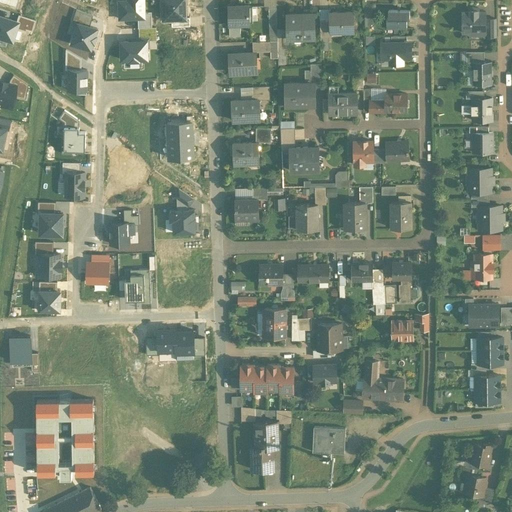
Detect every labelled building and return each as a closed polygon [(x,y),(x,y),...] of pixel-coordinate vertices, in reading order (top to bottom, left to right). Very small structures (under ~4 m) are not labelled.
[(127,0),(128,1),(119,1),(119,18),(144,17),(143,0),(127,0)] [(185,0),(162,0),(163,18),(186,17),(185,0)] [(249,4),(228,5),(228,23),(229,23),(240,23),(249,23),(249,4)] [(276,7),(268,7),(269,23),(276,23),(276,7)] [(486,9),(462,9),(462,33),(485,32),(485,38),(497,37),(496,18),(486,18),(486,9)] [(409,10),(387,10),(387,17),(386,17),(386,26),(406,26),(406,17),(409,17),(409,10)] [(352,11),(344,11),(338,12),(338,11),(330,11),(330,18),(330,31),(331,31),(353,30),(352,11)] [(313,12),(287,13),(287,27),(287,37),(288,37),(292,37),(292,36),(301,35),(301,36),(314,36),(313,12)] [(17,21),(0,15),(0,36),(11,40),(17,21)] [(330,18),(319,18),(320,36),(331,36),(331,31),(330,31),(330,18)] [(97,28),(78,22),(72,42),(91,48),(93,41),(94,42),(96,35),(95,35),(97,28)] [(240,23),(229,23),(229,35),(240,35),(240,23)] [(287,27),(277,27),(277,40),(277,50),(289,50),(288,37),(287,37),(287,27)] [(121,41),(121,59),(130,59),(130,60),(139,60),(139,58),(147,58),(147,46),(149,46),(149,38),(139,38),(139,40),(121,41)] [(270,40),(252,40),(252,51),(255,51),(270,51),(271,50),(270,40)] [(390,42),(382,42),(382,56),(390,56),(390,61),(402,61),(402,56),(407,56),(406,42),(390,42)] [(252,51),(228,53),(230,72),(257,70),(255,51),(252,51)] [(473,84),(492,84),(492,61),(472,61),(473,84)] [(321,63),(310,63),(310,82),(313,82),(313,88),(321,88),(321,63)] [(69,69),(68,89),(77,90),(77,94),(87,94),(87,69),(69,69)] [(363,87),(363,76),(352,76),(352,88),(363,88),(363,87)] [(0,101),(1,102),(0,105),(10,107),(15,85),(5,83),(5,82),(0,80),(0,101)] [(310,82),(286,83),(286,105),(314,104),(313,88),(313,82),(310,82)] [(269,85),(252,86),(253,95),(263,95),(263,99),(270,98),(269,85)] [(369,98),(368,98),(369,111),(385,111),(385,110),(406,110),(406,93),(385,92),(385,99),(369,98)] [(356,93),(328,93),(328,97),(329,109),(329,111),(357,111),(356,93)] [(259,98),(231,99),(232,119),(260,118),(259,98)] [(472,121),(494,121),(494,99),(472,99),(472,121)] [(167,122),(168,140),(193,139),(192,115),(187,115),(187,121),(167,122)] [(0,117),(0,127),(5,128),(4,129),(8,130),(10,119),(0,117)] [(79,127),(64,127),(64,146),(62,146),(62,153),(72,153),(73,150),(85,151),(86,131),(79,131),(79,127)] [(270,127),(255,127),(256,141),(258,141),(258,142),(271,142),(270,127)] [(295,127),(280,127),(281,143),(296,143),(295,127)] [(473,155),(495,155),(494,132),(472,133),(473,155)] [(193,139),(168,140),(168,157),(184,157),(184,163),(190,163),(189,157),(194,156),(193,139)] [(372,140),(354,140),(354,160),(354,159),(354,164),(364,164),(364,159),(372,159),(372,148),(372,140)] [(405,140),(386,141),(386,148),(386,157),(387,159),(408,158),(408,148),(406,148),(405,140)] [(256,141),(233,142),(233,163),(259,162),(258,142),(258,141),(256,141)] [(318,145),(290,146),(291,170),(319,169),(318,145)] [(126,161),(127,162),(129,158),(117,150),(108,163),(119,171),(126,161)] [(134,192),(146,175),(139,170),(140,169),(134,165),(133,166),(127,162),(126,161),(119,171),(114,179),(134,192)] [(336,169),(337,180),(304,181),(304,196),(315,195),(315,185),(327,185),(327,195),(338,195),(338,185),(349,185),(348,169),(336,169)] [(470,192),(492,191),(492,169),(470,169),(470,192)] [(66,171),(65,195),(84,196),(85,172),(66,171)] [(372,185),(364,185),(364,198),(372,198),(372,185)] [(394,185),(380,185),(380,194),(395,194),(394,185)] [(325,186),(316,186),(316,201),(325,201),(325,186)] [(249,198),(249,197),(240,198),(235,199),(235,218),(258,217),(258,198),(249,198)] [(275,197),(275,208),(286,208),(286,197),(275,197)] [(410,200),(390,201),(390,227),(410,226),(410,200)] [(365,201),(344,201),(344,228),(365,227),(365,201)] [(317,228),(317,203),(297,204),(297,228),(317,228)] [(482,230),(503,229),(503,207),(481,208),(482,230)] [(173,220),(173,232),(195,231),(195,209),(169,210),(170,220),(173,220)] [(40,212),(40,233),(62,233),(63,213),(40,212)] [(110,243),(129,242),(129,233),(134,233),(134,222),(109,222),(110,243)] [(500,234),(482,234),(483,249),(491,249),(500,249),(500,234)] [(38,253),(37,275),(60,275),(60,268),(61,268),(62,261),(60,261),(60,254),(38,253)] [(483,253),(475,253),(475,254),(475,259),(471,260),(471,270),(475,270),(475,277),(475,278),(476,278),(491,278),(492,278),(492,277),(492,254),(492,253),(491,253),(483,253)] [(411,261),(392,262),(392,278),(400,278),(411,278),(411,261)] [(87,262),(87,282),(108,282),(108,263),(87,262)] [(371,279),(371,262),(358,262),(358,263),(352,263),(352,280),(353,280),(353,279),(371,279)] [(282,264),(259,263),(259,283),(282,283),(282,264)] [(321,264),(321,263),(320,263),(320,264),(308,264),(308,263),(308,264),(308,280),(309,280),(319,279),(318,277),(327,277),(327,280),(328,279),(328,263),(326,263),(326,264),(321,264)] [(308,280),(308,264),(298,264),(297,264),(299,280),(308,280)] [(382,268),(374,268),(374,282),(383,282),(382,268)] [(131,279),(125,279),(125,298),(135,297),(135,296),(145,296),(144,274),(131,274),(131,279)] [(411,284),(411,278),(400,278),(400,283),(398,283),(399,302),(410,301),(410,296),(410,286),(410,284),(411,284)] [(246,288),(246,280),(232,280),(232,288),(246,288)] [(383,282),(374,282),(375,302),(384,302),(383,284),(383,282)] [(392,283),(383,284),(384,302),(384,303),(393,302),(392,283)] [(293,284),(286,284),(286,296),(294,296),(293,284)] [(418,288),(416,286),(410,286),(410,296),(417,296),(418,295),(418,288)] [(37,300),(37,310),(53,310),(53,309),(60,309),(60,291),(40,290),(40,300),(37,300)] [(239,295),(239,304),(258,304),(258,295),(239,295)] [(342,308),(351,314),(355,307),(346,302),(342,308)] [(499,303),(471,303),(471,325),(499,325),(499,308),(499,303)] [(285,307),(277,307),(277,305),(276,304),(272,304),(271,305),(271,307),(263,307),(263,321),(285,321),(285,307)] [(511,307),(499,308),(499,325),(499,327),(511,326),(511,307)] [(412,320),(391,320),(391,328),(390,328),(390,331),(391,331),(391,338),(401,338),(401,339),(413,339),(412,320)] [(285,321),(263,321),(263,335),(271,335),(271,336),(272,337),(276,337),(277,336),(277,335),(285,335),(285,321)] [(341,322),(316,323),(317,336),(341,335),(341,322)] [(176,328),(157,329),(158,336),(158,350),(159,350),(176,350),(176,352),(177,352),(176,331),(176,328)] [(194,330),(176,331),(177,352),(194,352),(194,338),(194,330)] [(502,334),(476,336),(477,366),(503,364),(503,354),(505,354),(504,344),(502,344),(502,334)] [(30,335),(11,336),(12,361),(31,360),(31,352),(30,335)] [(341,335),(317,336),(317,349),(341,348),(341,335)] [(158,350),(158,336),(146,337),(146,355),(159,354),(159,350),(158,350)] [(205,337),(194,338),(194,352),(194,356),(205,355),(205,337)] [(371,345),(360,344),(359,353),(370,354),(371,345)] [(38,352),(31,352),(31,360),(31,370),(39,370),(38,352)] [(378,361),(366,360),(365,376),(364,376),(363,396),(401,399),(402,378),(377,377),(378,361)] [(266,365),(254,365),(254,363),(241,363),(241,377),(240,388),(253,388),(253,390),(267,390),(267,388),(279,388),(279,390),(293,390),(293,379),(293,366),(280,365),(280,363),(266,363),(266,365)] [(336,363),(313,365),(314,382),(321,382),(321,383),(329,383),(329,381),(337,381),(336,363)] [(501,375),(474,376),(476,406),(502,405),(501,395),(504,395),(503,384),(501,384),(501,375)] [(241,377),(231,376),(231,388),(240,388),(241,377)] [(303,379),(293,379),(293,390),(297,390),(297,398),(306,398),(303,379)] [(242,395),(231,395),(231,406),(241,406),(242,406),(242,395)] [(94,399),(36,400),(37,472),(95,471),(94,399)] [(362,400),(344,399),(343,411),(361,412),(362,400)] [(254,407),(241,406),(241,420),(255,420),(254,407)] [(291,409),(276,409),(276,418),(278,418),(279,422),(290,423),(291,409)] [(277,420),(255,421),(256,446),(251,446),(252,468),(274,468),(273,446),(278,446),(277,420)] [(345,427),(313,426),(312,451),(344,452),(345,427)] [(482,445),(474,443),(470,460),(470,461),(480,463),(488,465),(492,444),(483,442),(482,445)] [(470,460),(464,459),(463,466),(478,469),(480,463),(470,461),(470,460)] [(485,477),(467,473),(465,483),(468,483),(466,491),(477,493),(482,494),(483,487),(485,477)] [(90,486),(43,509),(44,511),(93,511),(101,508),(90,486)] [(495,489),(483,487),(482,494),(477,493),(476,499),(479,500),(492,502),(495,489)] [(492,502),(479,500),(478,506),(498,510),(499,503),(492,502)]
